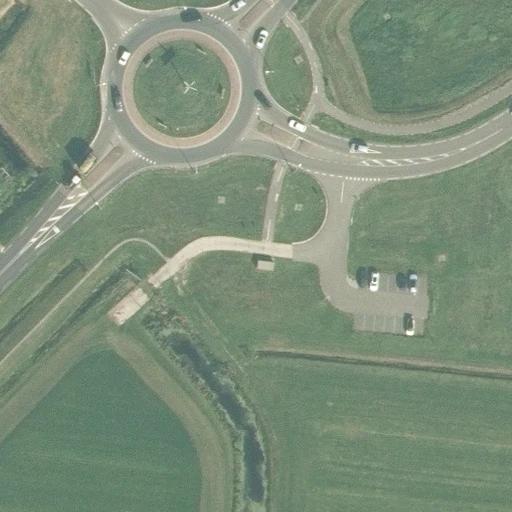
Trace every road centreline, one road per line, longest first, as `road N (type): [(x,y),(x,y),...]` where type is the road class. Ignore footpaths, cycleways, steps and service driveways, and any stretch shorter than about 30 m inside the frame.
road 1 (primary): [(225,138),(342,172),(389,173),(427,159)]
road 2 (primary): [(427,159),(347,149),(246,102)]
road 3 (primary): [(8,266),(149,150)]
road 4 (primary): [(119,123),(8,266)]
road 5 (track): [(112,322),(194,247),(262,249)]
